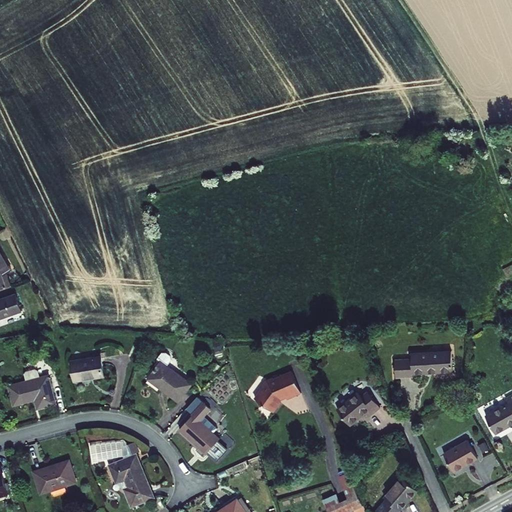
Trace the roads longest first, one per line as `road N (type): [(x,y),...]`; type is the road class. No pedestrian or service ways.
road 1 (track): [(399,0),(479,125),(511,198)]
road 2 (residential): [(0,440),(86,419),(124,421),(161,443),(193,491)]
